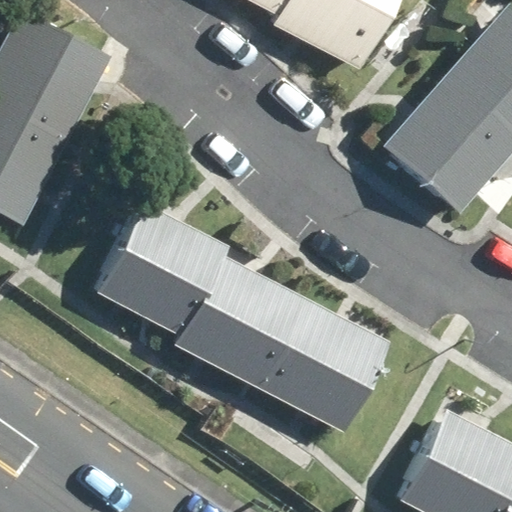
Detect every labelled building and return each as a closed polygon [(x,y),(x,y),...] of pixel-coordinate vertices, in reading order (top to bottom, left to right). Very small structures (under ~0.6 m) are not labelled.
[(224,0),(261,21),(255,32),(337,80),(383,0),(224,0)] [(511,137),(511,15),(499,4),(365,154),(438,220),(511,137)] [(1,11),(0,12),(0,231),(4,234),(96,61),(1,11)] [(152,333),(147,341),(326,434),(372,346),(211,262),(218,249),(124,200),(76,293),(152,333)] [(381,496),(409,511),(511,511),(511,455),(429,410),(381,496)]
